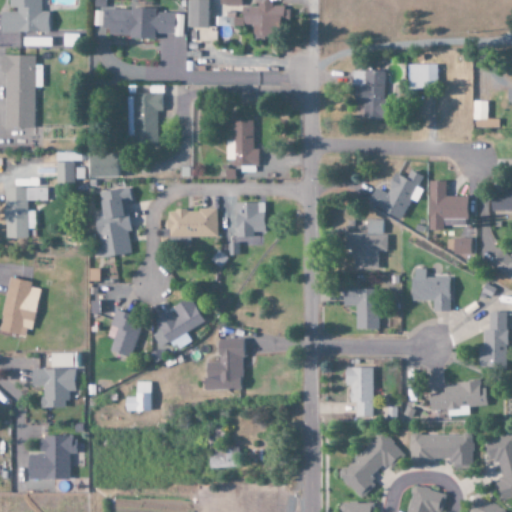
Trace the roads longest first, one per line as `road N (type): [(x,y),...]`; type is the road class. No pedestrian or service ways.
road 1 (residential): [(312,511),(309,0)]
road 2 (residential): [(310,192),(170,195),(152,212),(151,284)]
road 3 (residential): [(311,146),(423,148),(476,158)]
road 4 (residential): [(312,348),(432,347)]
